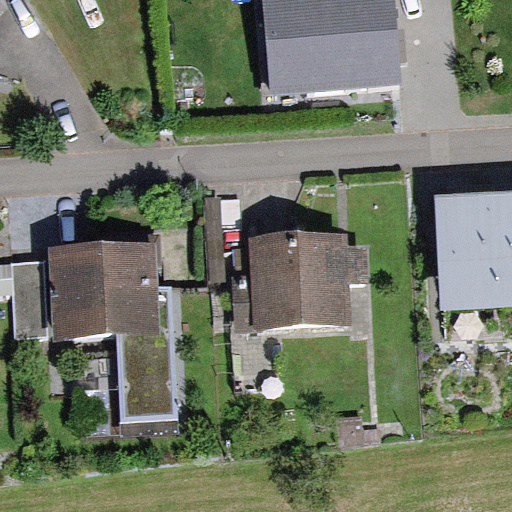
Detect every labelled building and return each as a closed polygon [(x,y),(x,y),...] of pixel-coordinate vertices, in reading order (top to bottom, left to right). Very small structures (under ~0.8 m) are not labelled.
[(402,91),(395,0),(262,0),(270,101),(402,91)] [(511,196),(442,200),(448,305),(511,301),(511,196)] [(52,252),(55,337),(121,335),(123,419),(170,418),(167,288),(157,288),(157,276),(199,275),(198,231),(156,232),(156,249),(52,252)] [(236,332),(351,328),(350,283),(369,282),(368,246),(349,247),(348,233),(250,236),(251,274),(234,274),(236,332)] [(37,266),(7,268),(11,347),(42,346),(37,266)]
